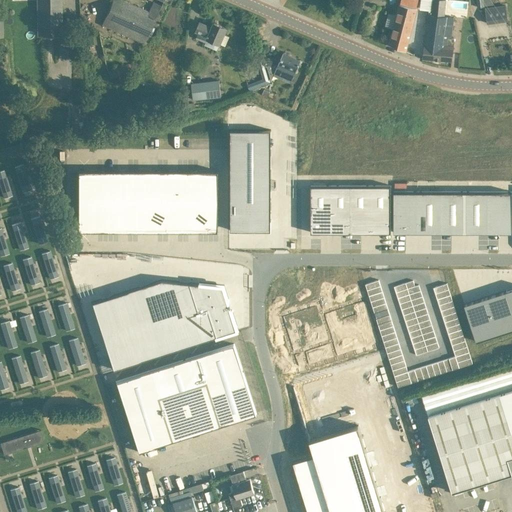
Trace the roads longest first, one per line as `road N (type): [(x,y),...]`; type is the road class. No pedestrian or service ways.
road 1 (unclassified): [(285,511),(271,468),(278,422),(257,308),(267,265),(511,258)]
road 2 (track): [(0,154),(32,158),(140,511)]
road 3 (tertiary): [(511,85),(406,69),(242,0)]
road 4 (unknown): [(222,254),(218,171),(182,157)]
